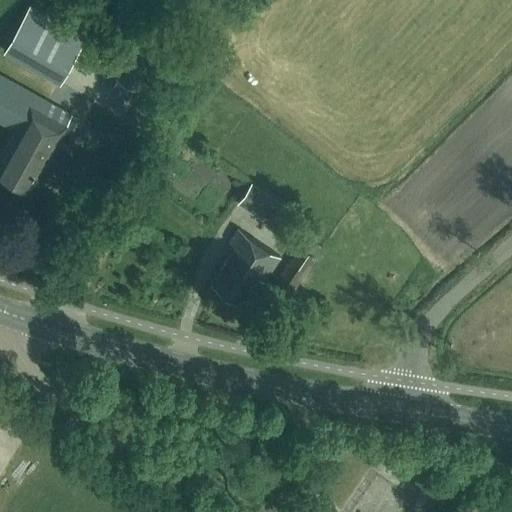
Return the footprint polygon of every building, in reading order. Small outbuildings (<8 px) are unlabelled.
[(33,6),(7,51),(65,83),(90,38),(33,6)] [(135,90),(159,51),(140,40),(135,48),(116,79),(135,90)] [(79,182),(93,159),(58,139),(71,115),(0,75),(0,122),(15,131),(0,157),(0,173),(30,190),(45,163),(79,182)] [(279,233),(285,224),(293,212),(251,184),(238,205),(279,233)] [(263,283),(280,257),(238,229),(229,242),(235,246),(211,282),(241,302),(257,278),(263,283)] [(322,248),(307,238),(300,246),(299,246),(272,288),(289,298),(322,248)] [(378,511),(387,511),(403,492),(384,478),(383,479),(367,467),(350,491),(378,511)]
